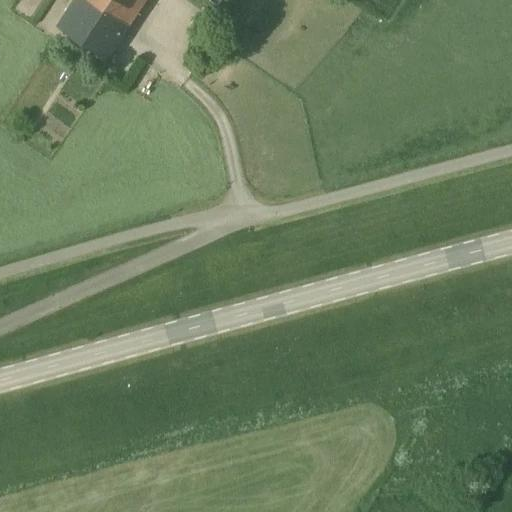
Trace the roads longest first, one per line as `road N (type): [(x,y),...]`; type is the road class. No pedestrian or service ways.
road 1 (tertiary): [(0,381),(511,243)]
road 2 (unclassified): [(228,217),(511,150)]
road 3 (unclassified): [(228,217),(194,242),(0,327)]
